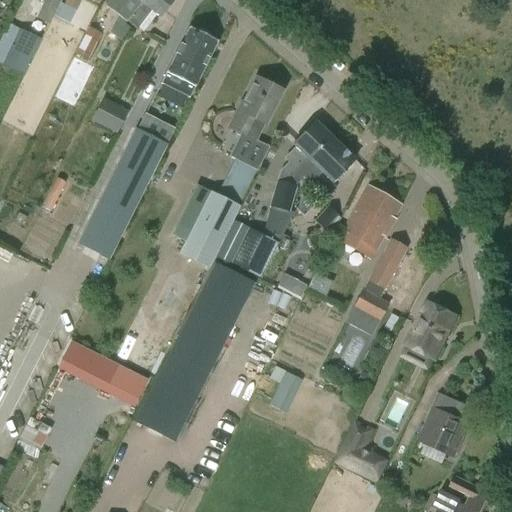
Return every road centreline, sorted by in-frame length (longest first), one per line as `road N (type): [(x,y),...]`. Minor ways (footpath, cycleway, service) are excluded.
road 1 (residential): [(511,429),(459,201),(241,0)]
road 2 (unknown): [(0,316),(11,302),(48,299),(68,277),(184,0)]
